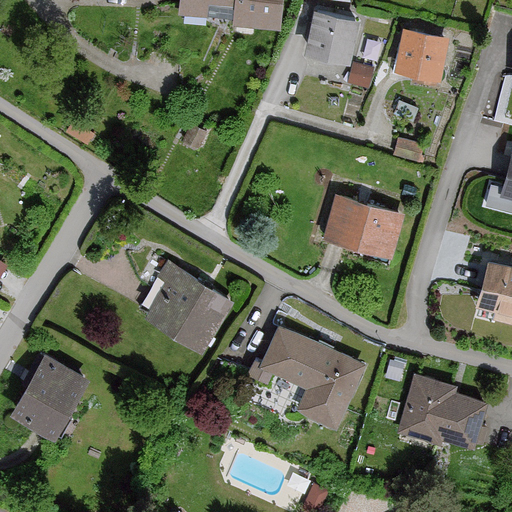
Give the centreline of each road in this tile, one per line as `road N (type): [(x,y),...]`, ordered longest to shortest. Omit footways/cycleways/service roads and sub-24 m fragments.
road 1 (residential): [(384,98),(374,138),(262,111),(205,238)]
road 2 (residential): [(485,61),(404,341)]
road 3 (residential): [(404,341),(205,238)]
road 4 (residential): [(0,351),(101,168)]
road 5 (residential): [(205,238),(101,168)]
